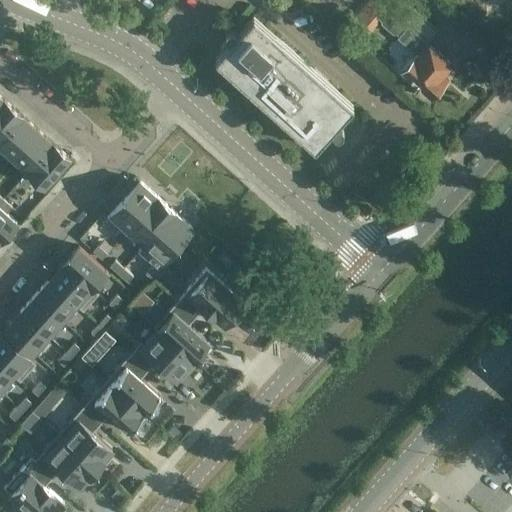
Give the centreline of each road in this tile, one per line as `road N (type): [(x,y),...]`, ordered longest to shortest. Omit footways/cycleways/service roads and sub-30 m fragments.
road 1 (tertiary): [(166,511),(382,273)]
road 2 (tertiary): [(365,258),(173,90)]
road 3 (tertiary): [(364,511),(511,347)]
road 4 (tertiary): [(173,90),(110,37),(6,0)]
road 5 (tertiary): [(382,273),(511,135)]
road 6 (residential): [(0,284),(108,163)]
road 7 (residential): [(0,64),(108,163)]
